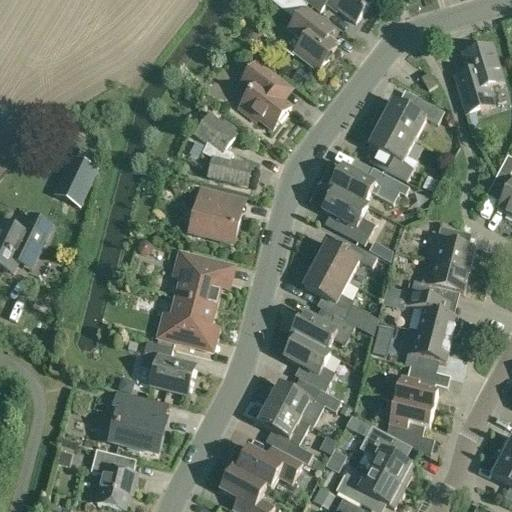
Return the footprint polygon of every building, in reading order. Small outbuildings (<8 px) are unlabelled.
[(356,26),(373,3),(368,0),(301,0),(320,14),(328,5),(356,26)] [(318,74),(337,50),(327,43),(334,33),(305,10),(288,32),(304,44),(294,56),(318,74)] [(488,91),(503,86),(492,50),(463,58),(473,90),(460,95),(467,118),(494,109),(488,91)] [(273,133),(291,109),(275,97),(283,86),(256,65),(242,84),(253,92),(238,111),(256,124),(258,122),(273,133)] [(429,94),(437,89),(430,76),(421,82),(429,94)] [(394,104),(381,127),(414,145),(426,122),(438,128),(444,115),(421,103),(414,115),(394,104)] [(178,159),(211,176),(209,180),(247,190),(251,172),(230,167),(233,160),(224,155),(236,141),(210,121),(197,138),(191,135),(178,159)] [(414,145),(381,127),(369,150),(390,161),(383,173),(407,186),(418,166),(407,160),(414,145)] [(82,209),(99,172),(74,160),(56,197),(82,209)] [(365,209),(365,208),(371,197),(394,209),(400,196),(406,199),(409,192),(373,172),(367,183),(343,170),(331,192),(335,194),(335,193),(365,209)] [(511,219),(511,183),(497,212),(511,219)] [(232,247),(240,217),(228,214),(232,201),(200,193),(196,207),(201,208),(194,236),(192,235),(192,237),(232,247)] [(335,193),(335,194),(324,214),(348,227),(342,238),(364,250),(375,229),(362,222),(368,210),(365,208),(365,209),(335,193)] [(0,269),(12,276),(26,248),(39,254),(52,229),(30,219),(22,235),(1,225),(0,227),(0,269)] [(441,243),(435,266),(470,274),(475,251),(450,245),(453,233),(440,230),(437,242),(441,243)] [(159,247),(142,251),(143,260),(161,256),(159,247)] [(316,269),(348,286),(359,264),(372,271),(377,261),(355,249),(350,259),(328,247),(316,269)] [(177,301),(216,311),(224,280),(213,277),(216,266),(180,256),(174,280),(182,282),(177,301)] [(414,285),(411,296),(435,302),(438,291),(464,298),(470,274),(435,266),(429,264),(423,287),(414,285)] [(348,286),(316,269),(304,291),(327,303),(322,312),(334,319),(343,325),(352,309),(350,304),(341,299),(348,286)] [(435,302),(411,296),(407,295),(404,307),(424,312),(418,335),(452,344),(452,341),(455,340),(457,337),(459,333),(459,330),(458,326),(457,324),(458,320),(432,314),(435,302)] [(216,311),(177,301),(172,320),(164,318),(158,342),(195,351),(198,339),(208,342),(216,311)] [(343,325),(334,319),(328,330),(303,317),(292,338),(296,341),(296,340),(326,356),(326,355),(333,343),(345,350),(355,331),(343,325)] [(452,344),(418,335),(412,358),(408,357),(405,369),(410,370),(417,372),(420,360),(446,367),(452,344)] [(296,340),(296,341),(285,361),(310,374),(304,385),(320,394),(325,397),(335,377),(323,371),(330,358),(326,355),(326,356),(296,340)] [(187,399),(194,370),(170,364),(173,352),(147,345),(140,371),(156,375),(152,390),(187,399)] [(417,372),(410,370),(407,382),(401,380),(395,405),(434,414),(438,397),(430,395),(434,376),(417,372)] [(279,388),(269,407),(309,429),(308,430),(312,432),(324,410),(336,416),(342,406),(325,397),(320,394),(315,404),(311,401),(309,404),(279,388)] [(156,457),(165,423),(143,417),(147,402),(133,398),(118,394),(113,410),(121,412),(113,446),(126,449),(127,452),(140,455),(142,453),(156,457)] [(434,414),(395,405),(389,429),(395,430),(393,440),(387,437),(387,438),(397,443),(415,453),(421,429),(429,431),(434,414)] [(309,429),(269,407),(258,427),(288,443),(287,445),(292,448),(286,457),(303,466),(308,469),(313,458),(298,449),(308,430),(309,429)] [(397,443),(387,438),(372,430),(359,453),(375,462),(370,473),(405,492),(416,471),(389,457),(397,443)] [(511,443),(503,460),(511,465),(511,443)] [(303,466),(286,457),(277,452),(271,463),(248,451),(236,473),(232,471),(267,490),(267,491),(271,493),(278,480),(292,488),(303,466)] [(88,457),(95,460),(91,476),(105,479),(97,507),(115,511),(125,511),(135,477),(117,473),(120,460),(89,452),(88,457)] [(511,465),(503,460),(493,480),(511,490),(511,504),(511,505),(511,465)] [(267,490),(232,471),(220,494),(242,506),(239,511),(273,511),(275,510),(261,503),(267,491),(267,490)] [(393,511),(405,492),(370,473),(364,483),(348,475),(337,495),(361,508),(367,498),(393,511)] [(360,511),(343,502),(337,511),(360,511)]
